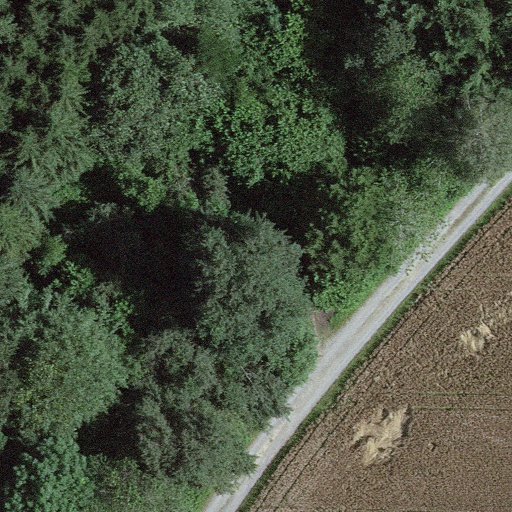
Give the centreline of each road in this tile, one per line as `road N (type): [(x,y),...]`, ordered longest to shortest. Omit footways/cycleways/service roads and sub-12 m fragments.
road 1 (track): [(218,511),(511,146)]
road 2 (track): [(362,0),(357,77),(313,228),(306,296),(314,385)]
